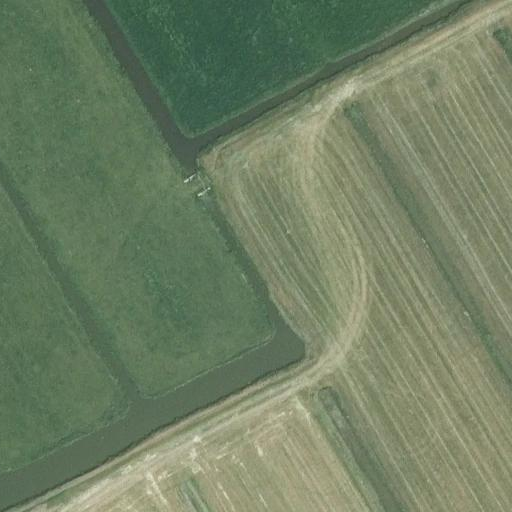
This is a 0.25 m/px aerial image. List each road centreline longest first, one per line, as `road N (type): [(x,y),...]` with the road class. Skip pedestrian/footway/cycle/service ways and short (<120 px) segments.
road 1 (track): [(295,118),(337,313),(322,370),(45,511)]
road 2 (track): [(179,195),(295,118),(511,7)]
